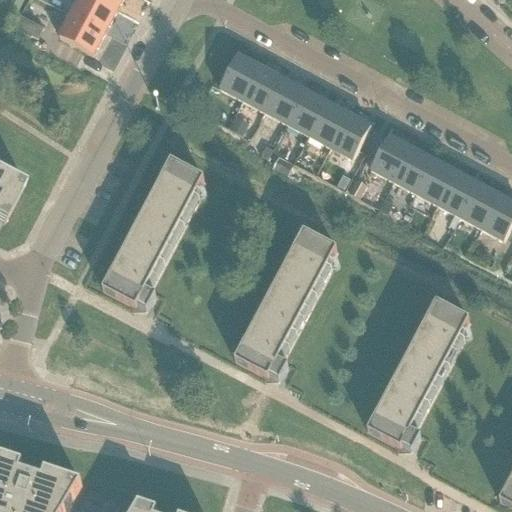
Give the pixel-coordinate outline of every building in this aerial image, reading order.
[(19,0),(9,0),(5,10),(17,16),(24,2),(19,0)] [(105,36),(117,14),(90,0),(80,0),(71,18),(105,36)] [(90,0),(117,14),(124,0),(90,0)] [(93,59),(105,36),(71,18),(59,41),(93,59)] [(37,42),(43,31),(20,19),(14,30),(31,39),(37,42)] [(31,39),(14,30),(10,36),(28,46),(31,39)] [(242,105),(260,71),(238,59),(220,93),(242,105)] [(264,117),(283,83),(260,71),(242,105),(264,117)] [(286,128),(305,94),(283,83),(264,117),(286,128)] [(308,140),(327,106),(305,94),(286,128),(308,140)] [(330,152),(349,118),(327,106),(308,140),(330,152)] [(349,118),(330,152),(348,161),(338,179),(344,183),(354,165),(353,164),(371,130),(349,118)] [(241,121),(238,119),(231,131),(243,138),(250,126),(241,121)] [(278,168),(282,158),(274,154),(279,143),(272,140),(265,155),(271,158),(269,164),(278,168)] [(393,186),(412,152),(389,140),(371,174),(393,186)] [(415,198),(434,164),(412,152),(393,186),(415,198)] [(437,210),(456,176),(434,164),(415,198),(432,207),(425,219),(431,222),(437,210)] [(171,166),(104,294),(136,311),(137,309),(147,314),(156,298),(145,293),(203,183),(171,166)] [(0,173),(0,223),(4,225),(25,186),(0,173)] [(459,222),(478,188),(456,176),(437,210),(459,222)] [(362,186),(357,183),(349,196),(360,202),(367,189),(362,186)] [(481,233),(500,199),(478,188),(459,222),(481,233)] [(511,206),(500,199),(481,233),(504,246),(511,230),(511,206)] [(389,205),(385,202),(379,212),(387,217),(393,207),(389,205)] [(304,236),(236,364),(268,381),(269,379),(279,385),(288,369),(278,363),(336,253),(304,236)] [(437,307),(368,435),(400,452),(401,450),(412,455),(421,439),(410,434),(468,324),(437,307)] [(0,460),(0,511),(67,511),(82,488),(45,475),(43,483),(20,476),(23,468),(0,460)] [(511,483),(501,505),(511,511),(511,483)]
